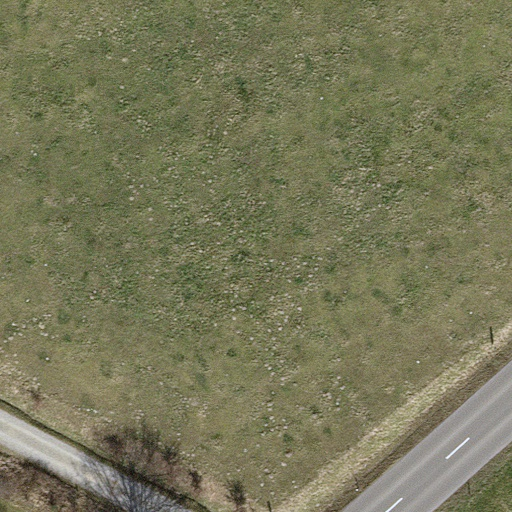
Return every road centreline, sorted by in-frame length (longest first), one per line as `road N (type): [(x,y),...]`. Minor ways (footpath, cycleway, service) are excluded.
road 1 (track): [(170,511),(0,424)]
road 2 (secondary): [(511,405),(391,511)]
